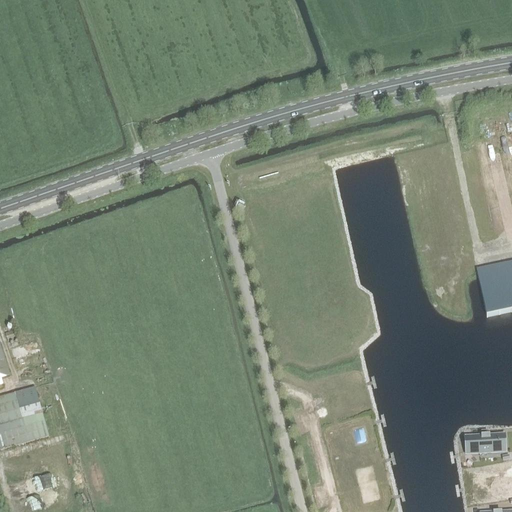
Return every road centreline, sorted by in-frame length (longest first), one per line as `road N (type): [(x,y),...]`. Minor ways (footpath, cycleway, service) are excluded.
road 1 (primary): [(0,209),(285,114),(511,63)]
road 2 (unclassified): [(211,152),(303,511)]
road 3 (unclassified): [(211,152),(326,118),(511,80)]
road 4 (unclassified): [(0,226),(211,152)]
